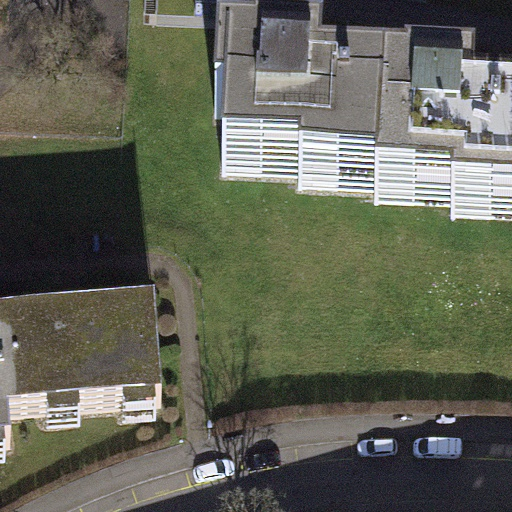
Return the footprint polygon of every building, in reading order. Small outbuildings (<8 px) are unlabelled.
[(281,14),(278,61),(310,63),(322,64),(324,16),(281,14)] [(433,43),(431,90),(463,91),(474,92),(476,45),(433,43)] [(379,181),(383,90),(309,86),(310,63),(278,61),(277,75),(258,74),(259,62),(219,60),(216,121),(226,122),(223,176),(264,178),(265,164),(302,166),(301,190),(340,192),(341,179),(379,181)] [(511,208),(511,117),(462,115),(463,91),(431,90),(430,103),(410,102),(410,92),(383,90),(379,181),(377,205),(415,207),(416,193),(453,195),(452,218),(492,220),(493,207),(511,208)] [(0,340),(1,355),(6,422),(162,410),(154,312),(0,323),(0,340)] [(6,422),(1,355),(0,354),(0,451),(8,451),(6,422)]
